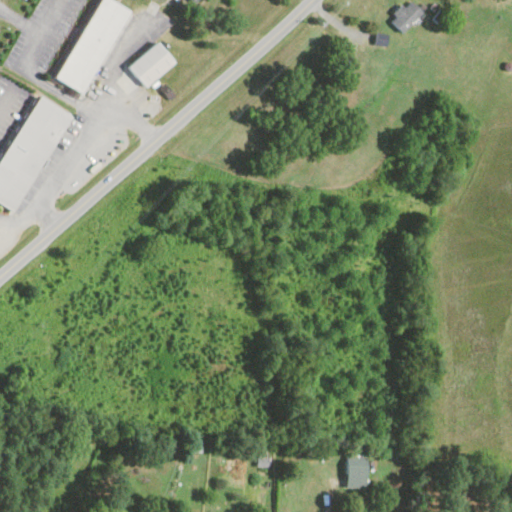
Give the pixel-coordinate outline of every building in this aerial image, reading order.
[(132,10),(115,0),(101,0),(55,75),(82,91),(132,10)] [(407,0),(387,20),(400,32),(420,12),(408,0),(407,0)] [(141,86),(170,62),(153,42),(124,66),(141,86)] [(72,115),(40,95),(0,158),(0,201),(13,209),(72,115)] [(343,474),(363,474),(363,456),(343,456),(343,474)]
